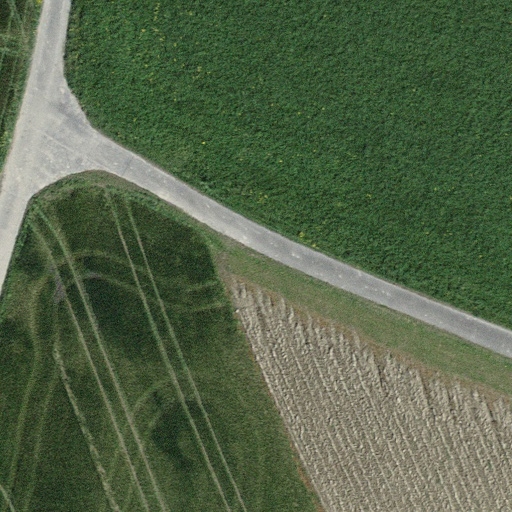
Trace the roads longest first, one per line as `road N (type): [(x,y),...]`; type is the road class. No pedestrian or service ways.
road 1 (track): [(511,346),(266,243),(32,116)]
road 2 (track): [(53,0),(0,230)]
